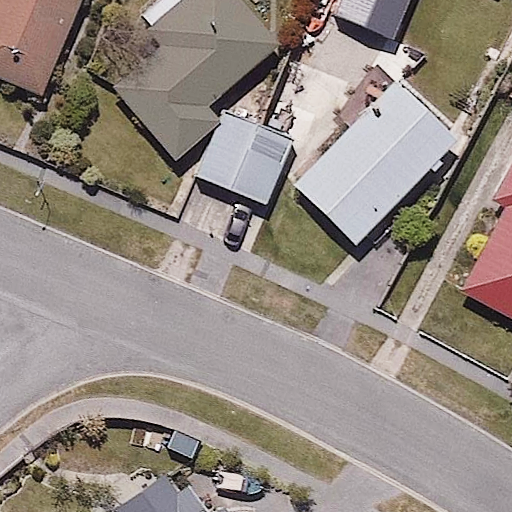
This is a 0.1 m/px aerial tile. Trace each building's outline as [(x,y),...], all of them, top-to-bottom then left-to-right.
[(0,0),(0,74),(45,92),(79,0),(0,0)] [(278,38),(250,0),(141,0),(125,11),(146,42),(110,67),(168,149),(219,112),(204,91),(278,38)] [(511,36),(511,0),(463,0),(445,39),(498,65),(511,36)] [(455,161),(474,141),(391,65),(289,176),(358,239),(441,149),(455,161)] [(296,133),(223,105),(197,173),(270,201),(296,133)] [(511,135),(476,205),(490,212),(455,279),(511,308),(511,135)] [(173,498),(157,477),(115,508),(118,511),(224,511),(211,495),(198,505),(185,488),(173,498)]
